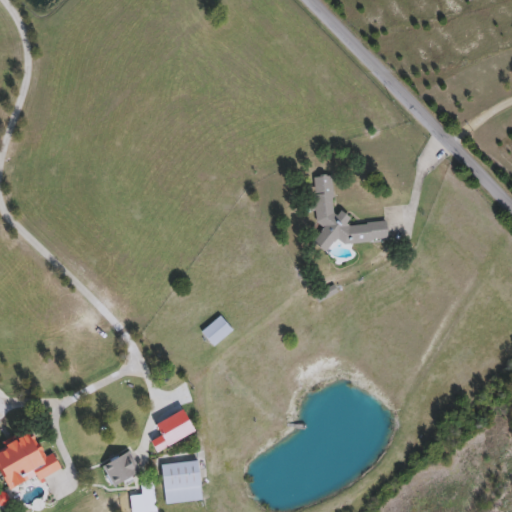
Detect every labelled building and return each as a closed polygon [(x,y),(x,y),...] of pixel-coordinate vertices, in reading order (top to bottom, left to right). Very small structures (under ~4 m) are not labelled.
[(314,178),(331,176),(335,215),(348,214),(349,225),(387,222),(388,241),(319,247),(314,178)] [(214,348),(202,333),(221,317),(233,332),(214,348)] [(44,459),(54,454),(61,469),(10,492),(0,470),(0,449),(33,434),(44,459)] [(141,473),(115,487),(104,467),(130,452),(141,473)] [(166,505),(163,465),(199,462),(202,501),(166,505)]
